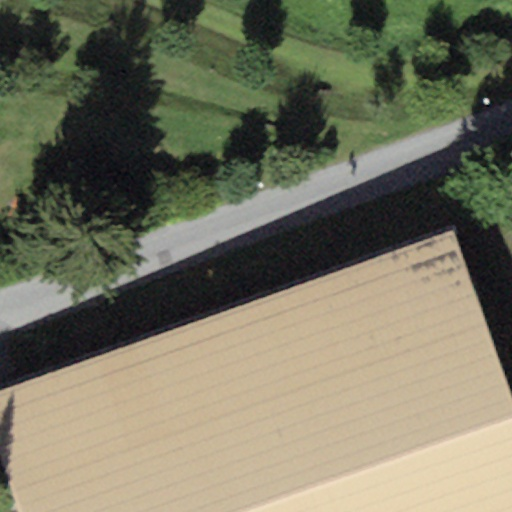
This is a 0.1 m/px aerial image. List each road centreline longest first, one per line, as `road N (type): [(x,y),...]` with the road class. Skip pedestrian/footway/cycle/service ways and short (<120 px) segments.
road 1 (unclassified): [(511,129),(0,313)]
road 2 (unknown): [(382,176),(233,93),(116,55),(0,32)]
